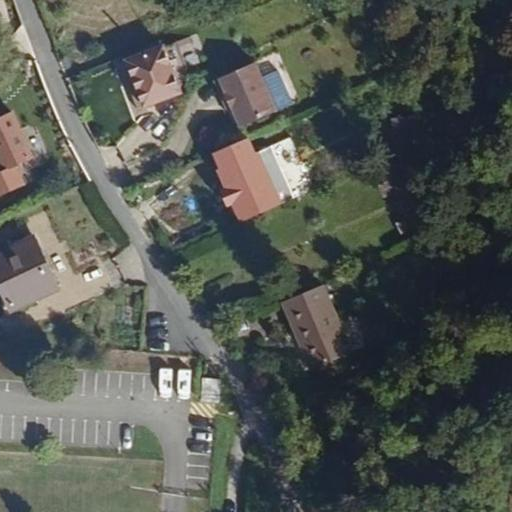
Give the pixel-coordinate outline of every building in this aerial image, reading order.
[(183,93),(164,45),(129,59),(148,107),(183,93)] [(148,107),(129,59),(120,62),(139,110),(148,107)] [(283,111),(263,62),(222,78),(229,94),(233,93),(238,106),(239,106),(248,126),(283,111)] [(238,106),(233,93),(229,94),(235,108),(238,106)] [(11,112),(0,118),(27,160),(37,154),(11,112)] [(412,145),(410,116),(394,117),(398,152),(412,145)] [(0,163),(4,172),(23,163),(2,120),(0,120),(0,163)] [(282,203),(260,151),(256,152),(250,137),(216,152),(221,167),(219,168),(230,192),(243,221),(282,203)] [(406,187),(397,165),(375,174),(385,194),(392,190),(401,211),(419,203),(417,198),(424,195),(419,181),(406,187)] [(243,221),(230,192),(223,195),(236,224),(243,221)] [(413,228),(408,217),(397,223),(402,233),(413,228)] [(60,287),(37,238),(0,255),(0,266),(18,306),(60,287)] [(18,306),(0,266),(0,281),(13,309),(18,306)] [(353,352),(325,284),(284,301),(297,332),(301,331),(315,366),(353,352)] [(218,401),(220,377),(202,376),(200,400),(218,401)]
